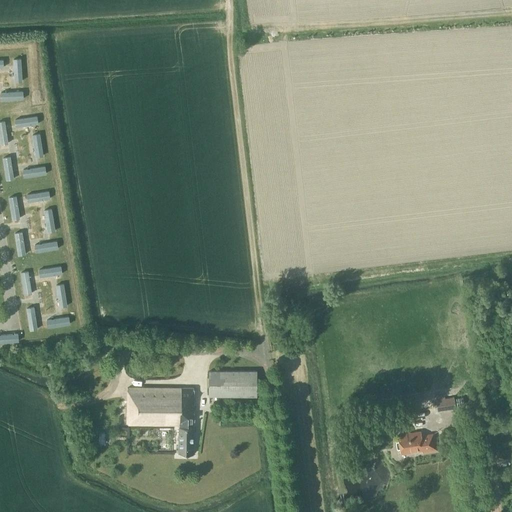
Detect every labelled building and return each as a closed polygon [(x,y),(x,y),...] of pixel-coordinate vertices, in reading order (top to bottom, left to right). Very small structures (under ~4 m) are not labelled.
[(14,81),(22,81),(20,57),(13,58),(13,66),(14,81)] [(0,92),(0,100),(23,99),(23,91),(15,92),(0,92)] [(39,123),(37,115),(14,119),(15,127),(33,124),(39,123)] [(36,157),(43,155),(39,132),(32,134),(36,157)] [(5,180),(14,178),(12,171),(10,156),(1,157),(5,180)] [(47,174),(45,166),(37,167),(22,170),(23,178),(47,174)] [(50,198),(49,190),(26,194),(27,202),(45,199),(50,198)] [(11,220),(19,219),(16,200),(16,195),(8,196),(11,220)] [(48,232),(55,231),(51,208),(44,209),(48,232)] [(17,255),(25,254),(24,247),(21,231),(14,232),(17,255)] [(59,248),(57,241),(49,243),(34,245),(35,252),(59,248)] [(62,273),(61,265),(38,269),(39,277),(57,274),(62,273)] [(23,294),(31,293),(28,275),(28,270),(20,271),(23,294)] [(60,307),(67,305),(63,283),(56,284),(60,307)] [(29,330),(37,329),(35,321),(33,306),(25,307),(29,330)] [(70,323),(69,316),(62,317),(46,320),(47,327),(70,323)] [(137,363),(137,374),(148,374),(148,363),(137,363)] [(254,372),(208,372),(208,397),(254,397),(254,372)] [(191,389),(125,388),(125,425),(177,426),(177,454),(191,455),(191,389)] [(436,400),(438,411),(455,409),(454,397),(436,400)] [(422,453),(437,451),(434,435),(420,437),(419,433),(409,435),(409,433),(398,435),(399,441),(396,441),(395,443),(396,448),(398,449),(408,447),(409,452),(410,453),(415,452),(416,451),(421,450),(422,453)]
